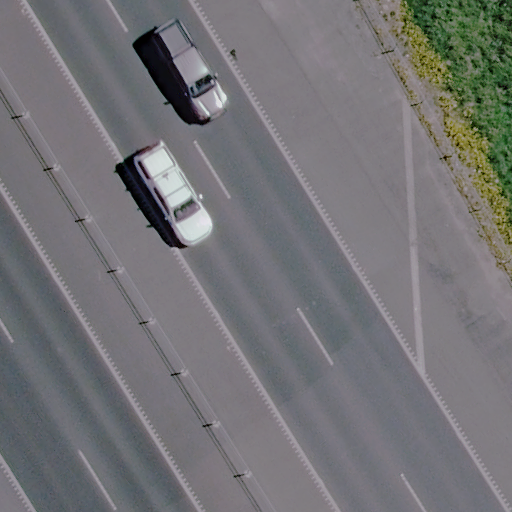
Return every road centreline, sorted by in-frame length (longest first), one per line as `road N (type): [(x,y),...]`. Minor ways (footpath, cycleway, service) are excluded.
road 1 (motorway): [(127,0),(440,511)]
road 2 (motorway): [(142,511),(0,296)]
